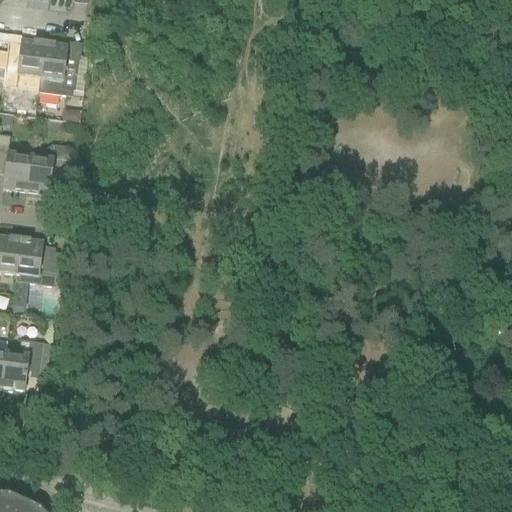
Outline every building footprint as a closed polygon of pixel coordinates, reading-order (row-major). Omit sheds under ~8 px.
[(39,83),(43,48),(20,45),(18,64),(6,62),(3,85),(16,87),(17,80),(39,83)] [(39,83),(40,83),(38,96),(73,101),(78,60),(66,59),(67,51),(43,48),(39,83)] [(60,122),(76,124),(77,112),(62,110),(60,122)] [(62,136),(75,137),(76,126),(63,124),(62,136)] [(25,196),(29,161),(7,158),(9,140),(0,139),(0,173),(4,174),(2,193),(25,196)] [(29,161),(25,196),(48,199),(50,180),(63,182),(66,151),(50,149),(43,155),(42,162),(29,161)] [(0,277),(15,279),(19,244),(0,241),(0,277)] [(19,244),(15,279),(14,286),(36,289),(36,290),(54,292),(56,276),(52,276),(54,259),(59,259),(59,258),(41,256),(42,247),(19,244)] [(24,395),(26,376),(45,379),(49,348),(19,345),(17,359),(5,357),(0,395),(10,396),(11,394),(24,395)] [(0,499),(0,511),(45,511),(43,509),(26,501),(23,507),(8,500),(0,499)]
